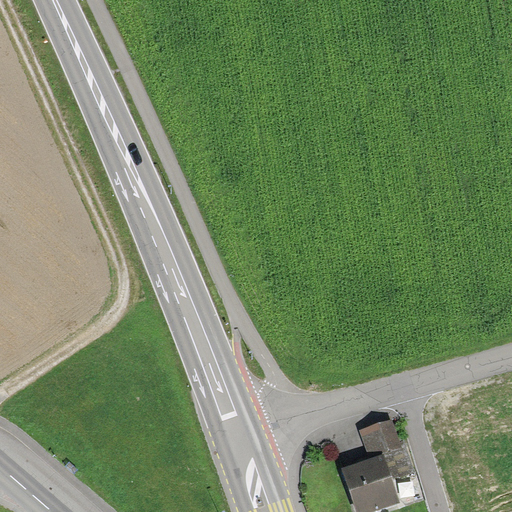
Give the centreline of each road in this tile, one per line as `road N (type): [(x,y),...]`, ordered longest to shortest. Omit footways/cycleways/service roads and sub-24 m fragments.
road 1 (primary): [(54,0),(155,225),(232,433)]
road 2 (track): [(91,0),(287,415)]
road 3 (residential): [(232,433),(511,355)]
